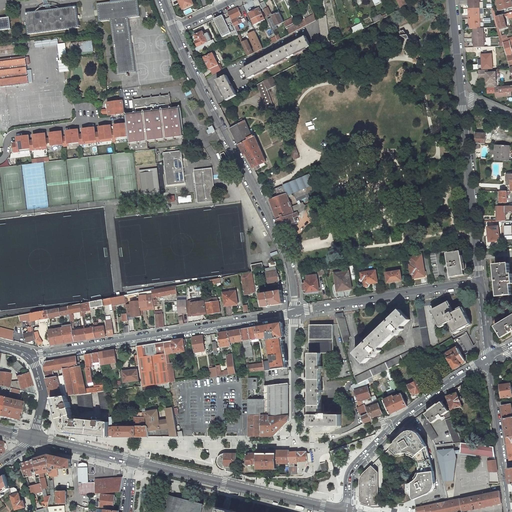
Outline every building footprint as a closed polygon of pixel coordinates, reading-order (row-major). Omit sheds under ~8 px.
[(109,0),(110,2),(97,3),(99,22),(110,20),(117,74),(127,73),(128,76),(130,76),(129,73),(136,72),(129,18),(140,16),(138,0),(125,0),(120,1),(120,0),(109,0)] [(178,0),(183,9),(194,4),(191,0),(178,0)] [(258,0),(254,0),(252,1),(255,7),(257,6),(259,9),(260,8),(262,7),(258,0)] [(470,9),(480,8),(479,0),(468,0),(468,3),(470,3),(470,4),(470,9)] [(498,0),(497,0),(500,11),(511,7),(511,2),(511,0),(498,0)] [(266,16),(267,17),(268,17),(268,15),(271,14),(268,8),(267,8),(265,2),(261,4),(263,8),(266,16)] [(26,13),(28,34),(80,28),(77,6),(26,13)] [(228,12),(233,22),(235,26),(238,25),(242,23),(240,19),(238,20),(236,17),(242,15),(238,8),(228,12)] [(259,9),(249,13),(254,25),(265,19),(260,8),(259,9)] [(470,9),(468,9),(469,19),(480,18),(480,8),(470,9)] [(511,12),(496,17),(496,18),(500,29),(506,27),(503,16),(504,15),(504,16),(508,15),(508,17),(511,16),(511,12)] [(280,13),(272,16),(273,17),(268,19),(268,20),(271,25),(273,30),(277,28),(277,26),(284,22),(280,13)] [(373,18),(375,22),(381,19),(387,15),(386,13),(382,16),(381,14),(373,18)] [(313,14),(296,24),(299,30),(316,20),(313,14)] [(326,15),(319,19),(324,50),(331,46),(330,43),(326,15)] [(222,16),(213,20),(222,37),(230,34),(222,16)] [(0,18),(0,30),(11,29),(10,17),(0,18)] [(293,17),(284,22),(290,34),(299,30),(296,24),(293,17)] [(480,18),(469,19),(469,23),(470,23),(470,24),(470,29),(473,29),(480,28),(480,18)] [(233,22),(227,25),(231,32),(236,29),(235,26),(233,22)] [(194,36),(199,47),(213,40),(209,33),(205,35),(202,28),(193,33),(194,36)] [(472,34),(473,38),(484,38),(483,28),(480,28),(473,29),(474,32),(474,34),(472,34)] [(398,34),(405,44),(412,40),(404,29),(398,34)] [(255,31),(249,34),(255,48),(257,52),(263,49),(255,31)] [(246,72),(249,79),(311,46),(306,36),(240,71),(242,74),(246,72)] [(511,36),(508,38),(503,40),(503,42),(504,46),(505,50),(506,53),(507,55),(511,53),(511,49),(510,43),(511,42),(511,36)] [(474,42),(474,44),(474,47),(484,47),(484,39),(485,39),(485,37),(484,38),(473,38),(473,42),(474,42)] [(60,72),(69,71),(66,42),(58,43),(58,38),(35,41),(35,48),(57,45),(60,72)] [(72,54),(94,51),(92,40),(70,43),(72,54)] [(248,40),(242,43),(248,56),(257,52),(255,48),(252,49),(248,40)] [(213,53),(202,58),(208,71),(219,65),(213,53)] [(482,55),(483,69),(493,68),(492,54),(482,55)] [(0,86),(29,83),(26,56),(0,59),(0,86)] [(495,87),(497,87),(496,72),(487,73),(486,70),(479,71),(480,78),(487,78),(488,78),(489,83),(487,83),(488,88),(495,87)] [(238,95),(227,75),(215,82),(225,102),(238,95)] [(264,82),(268,90),(277,85),(272,76),(264,82)] [(264,82),(258,85),(267,110),(274,107),(268,90),(264,82)] [(511,91),(511,90),(511,85),(497,87),(495,87),(496,97),(505,96),(511,96),(511,91)] [(135,113),(125,114),(127,123),(128,137),(130,152),(148,149),(148,142),(185,137),(181,107),(172,108),(170,95),(164,96),(165,101),(162,102),(162,100),(142,102),(143,104),(140,105),(139,99),(133,100),(135,113)] [(164,96),(139,99),(140,105),(143,104),(142,102),(162,100),(162,102),(165,101),(164,96)] [(109,113),(110,115),(125,113),(123,97),(120,97),(121,101),(118,101),(112,102),(108,102),(109,113)] [(245,120),(231,128),(245,156),(247,155),(254,168),(255,167),(257,170),(260,168),(259,166),(265,163),(267,162),(255,136),(254,135),(252,136),(245,120)] [(127,123),(115,125),(115,126),(111,127),(113,139),(128,137),(127,123)] [(111,125),(99,127),(100,132),(96,133),(97,141),(113,139),(111,127),(111,125)] [(95,127),(83,129),(84,134),(79,135),(80,141),(80,143),(97,141),(96,133),(95,127)] [(78,129),(67,131),(67,136),(63,137),(64,143),(64,145),(69,144),(68,142),(80,141),(79,135),(78,129)] [(62,131),(50,133),(51,139),(46,139),(47,147),(52,146),(52,145),(64,143),(63,137),(62,131)] [(46,133),(34,135),(34,141),(30,141),(31,149),(47,147),(46,139),(46,133)] [(485,144),(486,134),(476,133),(475,143),(485,144)] [(29,135),(17,137),(18,143),(14,143),(15,151),(31,149),(30,141),(29,135)] [(294,142),(288,144),(293,157),(299,155),(294,142)] [(495,154),(495,160),(509,161),(510,145),(496,145),(496,148),(490,148),(490,154),(495,154)] [(167,173),(168,185),(185,183),(184,171),(182,172),(181,163),(183,163),(181,151),(164,153),(166,165),(167,165),(167,168),(166,168),(166,172),(168,171),(168,173),(167,173)] [(197,191),(199,202),(216,200),(214,189),(213,189),(212,180),(213,180),(212,168),(195,170),(196,182),(198,182),(199,190),(197,191)] [(280,196),(287,193),(287,195),(294,193),(297,199),(306,196),(309,194),(317,190),(314,184),(310,175),(303,177),(303,178),(297,180),(284,185),(284,186),(282,187),(282,186),(275,189),(277,191),(280,196)] [(509,195),(509,191),(501,191),(501,202),(507,202),(507,195),(509,195)] [(279,196),(270,199),(280,227),(281,229),(298,225),(295,217),(298,216),(299,215),(298,212),(294,214),(287,195),(287,193),(280,196),(279,196)] [(303,203),(295,206),(297,212),(306,209),(303,203)] [(511,205),(497,206),(497,211),(499,211),(498,216),(497,216),(497,221),(505,221),(505,211),(511,211),(511,205)] [(490,231),(488,231),(489,241),(500,240),(498,226),(489,227),(490,231)] [(447,253),(449,263),(447,263),(448,267),(449,267),(451,277),(464,274),(460,251),(458,251),(457,251),(456,251),(456,252),(447,253)] [(422,254),(411,256),(411,260),(409,261),(411,274),(413,273),(414,278),(425,276),(422,254)] [(264,269),(262,263),(251,265),(253,271),(264,269)] [(509,263),(495,264),(498,296),(511,294),(511,290),(511,284),(511,283),(511,273),(510,274),(509,263)] [(323,266),(317,267),(319,275),(325,274),(323,269),(323,266)] [(270,268),(266,268),(267,272),(266,272),(268,283),(279,282),(277,270),(276,267),(270,268)] [(378,282),(376,270),(361,273),(362,279),(364,279),(365,285),(366,286),(367,286),(368,286),(368,285),(369,285),(369,284),(378,282)] [(386,273),(388,283),(402,280),(400,270),(386,273)] [(242,276),(243,278),(245,294),(250,293),(250,292),(255,292),(252,271),(243,273),(244,276),(242,276)] [(350,278),(349,271),(335,274),(338,291),(350,289),(348,278),(350,278)] [(304,292),(307,292),(319,291),(317,275),(307,276),(307,281),(306,281),(306,284),(303,284),(304,292)] [(221,285),(220,278),(201,281),(202,284),(213,282),(213,284),(217,284),(218,286),(221,285)] [(176,286),(152,290),(153,295),(153,298),(177,294),(176,286)] [(282,290),(260,294),(262,307),(284,304),(282,290)] [(236,291),(223,293),(225,306),(238,304),(236,291)] [(125,299),(125,295),(111,298),(112,304),(113,306),(126,303),(125,299)] [(140,301),(140,307),(154,306),(154,305),(153,300),(153,298),(153,295),(139,296),(140,301)] [(104,305),(103,299),(90,302),(92,309),(93,309),(93,308),(104,306),(104,305)] [(205,303),(205,301),(198,302),(198,299),(191,300),(193,309),(192,309),(193,316),(198,315),(198,313),(200,313),(200,315),(207,314),(205,303)] [(187,300),(178,301),(178,309),(178,313),(188,312),(187,301),(187,300)] [(448,302),(432,310),(441,326),(451,321),(450,322),(456,332),(472,324),(464,309),(469,306),(467,303),(468,302),(467,300),(456,306),(459,310),(453,313),(453,312),(454,312),(448,302)] [(140,301),(137,301),(136,302),(135,302),(135,303),(135,304),(126,305),(127,314),(136,313),(137,316),(141,316),(141,310),(140,307),(140,301)] [(208,314),(220,312),(219,301),(218,301),(207,303),(208,314)] [(84,312),(92,310),(92,309),(90,302),(81,304),(82,310),(84,317),(86,317),(85,314),(84,312)] [(69,306),(70,312),(82,310),(81,304),(69,306)] [(69,306),(48,310),(49,317),(70,313),(70,312),(69,306)] [(432,349),(424,306),(416,307),(420,327),(425,352),(432,349)] [(410,320),(400,309),(355,353),(365,363),(370,358),(371,359),(372,358),(371,357),(373,356),(374,357),(382,350),(380,349),(395,334),(397,336),(404,329),(402,327),(410,320)] [(48,310),(31,313),(31,314),(33,322),(32,326),(36,340),(38,345),(42,342),(39,338),(38,332),(37,332),(35,325),(35,323),(34,320),(40,319),(49,317),(48,310)] [(336,314),(344,342),(349,341),(348,337),(350,337),(344,317),(343,313),(336,314)] [(31,314),(20,316),(21,321),(30,320),(30,322),(33,322),(31,314)] [(162,314),(155,315),(156,328),(164,327),(162,314)] [(511,315),(495,326),(502,338),(511,332),(511,331),(511,315)] [(26,342),(36,340),(32,326),(33,322),(30,322),(31,327),(29,327),(30,333),(24,334),(26,342)] [(258,327),(260,339),(269,337),(273,360),(263,362),(264,363),(265,371),(273,370),(281,369),(288,368),(283,337),(285,337),(283,323),(258,327)] [(334,324),(310,325),(310,426),(339,426),(342,426),(342,414),(329,414),(328,413),(322,413),(322,392),(323,392),(323,390),(322,390),(321,369),(323,369),(323,366),(321,366),(321,353),(334,353),(334,324)] [(48,331),(51,345),(75,341),(73,328),(73,326),(56,329),(56,327),(54,328),(54,329),(48,330),(48,331)] [(85,326),(86,329),(87,339),(96,338),(95,328),(88,329),(87,326),(85,326)] [(104,326),(95,328),(96,338),(106,336),(104,326)] [(76,327),(73,328),(75,341),(87,339),(86,329),(77,330),(76,327)] [(260,339),(258,327),(241,329),(243,341),(246,357),(253,356),(251,340),(253,340),(253,341),(254,341),(254,340),(260,339)] [(355,378),(358,384),(412,358),(425,352),(420,327),(413,329),(416,345),(416,349),(355,378)] [(14,333),(0,329),(0,337),(13,341),(14,333)] [(243,341),(241,329),(229,331),(231,343),(231,345),(232,345),(231,343),(243,341)] [(229,331),(218,333),(221,347),(231,345),(231,343),(229,331)] [(466,333),(454,340),(458,347),(465,359),(476,352),(466,333)] [(203,336),(192,338),(194,352),(205,350),(203,336)] [(168,354),(185,351),(184,344),(185,343),(185,340),(184,340),(183,339),(164,342),(166,354),(168,354)] [(142,386),(143,391),(170,387),(169,382),(167,363),(166,354),(164,342),(137,347),(142,386)] [(458,347),(446,354),(455,368),(461,365),(461,364),(466,361),(465,359),(458,347)] [(116,350),(99,353),(100,362),(101,365),(117,363),(115,352),(116,352),(116,350)] [(93,363),(100,362),(99,353),(92,354),(93,363)] [(230,375),(236,374),(233,356),(233,354),(228,355),(229,357),(227,357),(229,373),(230,375)] [(76,356),(47,361),(43,366),(52,398),(63,396),(57,376),(59,376),(58,370),(63,369),(69,396),(77,395),(87,393),(87,390),(81,366),(78,367),(77,362),(76,356)] [(16,360),(11,366),(19,374),(24,369),(16,360)] [(264,363),(248,366),(249,373),(265,371),(264,363)] [(130,371),(130,370),(123,371),(124,382),(139,380),(138,371),(130,371)] [(10,374),(0,372),(0,385),(3,387),(8,388),(10,388),(19,390),(22,391),(35,394),(34,392),(31,380),(30,380),(28,373),(16,376),(18,381),(9,382),(10,374)] [(249,378),(249,389),(258,389),(258,378),(249,378)] [(385,378),(377,381),(378,386),(376,387),(379,394),(389,390),(385,378)] [(427,389),(422,379),(408,386),(413,395),(417,393),(417,394),(427,389)] [(391,389),(387,390),(388,393),(394,392),(393,389),(396,388),(394,380),(389,381),(391,389)] [(289,383),(265,386),(265,400),(265,415),(262,415),(262,436),(274,436),(289,421),(289,383)] [(511,383),(500,385),(502,398),(511,396),(511,391),(511,392),(511,387),(511,383)] [(101,388),(87,390),(87,393),(91,393),(98,392),(105,391),(104,384),(101,385),(101,388)] [(364,405),(366,405),(373,402),(368,387),(355,391),(358,400),(362,399),(363,400),(364,405)] [(19,390),(10,388),(9,393),(9,394),(18,396),(19,390)] [(457,393),(458,392),(457,388),(444,397),(445,399),(449,410),(462,406),(457,393)] [(105,391),(98,392),(102,413),(109,411),(105,391)] [(91,393),(87,393),(77,395),(80,412),(93,410),(91,393)] [(394,396),(384,400),(390,414),(408,406),(402,394),(394,397),(394,396)] [(63,396),(52,398),(61,427),(66,432),(79,434),(103,436),(110,437),(110,422),(102,421),(102,420),(97,420),(97,421),(79,419),(74,419),(74,418),(73,418),(72,415),(70,408),(71,407),(70,402),(69,403),(67,396),(63,396)] [(20,404),(0,398),(0,416),(0,417),(6,418),(16,421),(20,404)] [(427,412),(427,413),(426,414),(423,426),(432,440),(438,437),(431,425),(429,423),(432,421),(433,423),(440,418),(441,419),(444,417),(443,416),(450,410),(449,410),(445,399),(427,412)] [(265,400),(248,400),(248,436),(262,436),(262,415),(265,415),(265,400)] [(379,404),(367,408),(369,412),(362,416),(365,423),(372,420),(372,418),(383,413),(379,404)] [(364,405),(358,408),(362,416),(369,412),(367,408),(366,405),(364,405)] [(502,407),(507,437),(511,436),(511,406),(511,405),(502,407)] [(177,432),(174,408),(167,409),(168,419),(169,420),(169,421),(165,422),(160,423),(159,419),(158,419),(158,416),(159,416),(158,410),(146,411),(146,412),(148,426),(150,436),(162,436),(161,430),(162,429),(163,436),(178,436),(177,432)] [(110,422),(110,437),(149,436),(148,426),(146,412),(143,412),(143,417),(138,417),(138,415),(135,415),(135,417),(135,425),(134,425),(134,426),(113,427),(112,417),(110,417),(110,422)] [(452,417),(445,420),(454,443),(462,442),(452,417)] [(430,459),(427,447),(421,436),(418,433),(415,431),(412,431),(408,432),(405,434),(404,435),(397,442),(385,453),(390,459),(397,453),(399,454),(401,453),(404,453),(404,450),(406,450),(412,451),(415,453),(417,455),(416,456),(419,460),(419,462),(430,459)] [(481,452),(482,445),(462,443),(461,452),(474,454),(475,450),(479,451),(478,452),(481,452)] [(480,454),(490,456),(491,446),(482,445),(481,452),(480,454)] [(455,448),(437,450),(444,481),(454,481),(457,459),(455,448)] [(290,452),(290,450),(277,450),(277,453),(276,463),(277,463),(290,463),(290,452)] [(302,474),(308,461),(307,453),(306,451),(290,452),(290,463),(289,474),(302,474)] [(227,468),(227,466),(237,466),(237,453),(224,453),(224,468),(227,468)] [(252,464),(258,464),(258,453),(252,453),(252,456),(250,456),(247,456),(247,464),(252,464)] [(276,463),(277,453),(258,453),(258,464),(258,469),(277,468),(277,463),(276,463)] [(36,459),(39,474),(44,473),(49,472),(52,471),(52,469),(50,454),(36,459)] [(60,457),(50,454),(52,469),(55,469),(55,465),(58,465),(58,469),(72,468),(71,459),(60,457)] [(26,477),(39,474),(36,459),(22,464),(26,477)] [(436,484),(434,472),(430,459),(419,462),(420,462),(418,463),(419,467),(419,470),(418,473),(417,475),(419,476),(417,479),(416,480),(411,484),(411,489),(403,504),(433,491),(434,490),(435,487),(436,484)] [(496,460),(488,461),(489,472),(498,472),(496,460)] [(325,462),(320,464),(323,473),(328,471),(325,462)] [(372,506),(379,506),(379,486),(378,472),(372,465),(363,473),(362,475),(361,476),(361,478),(360,481),(360,482),(360,503),(372,506)] [(88,467),(79,467),(79,482),(80,493),(82,495),(88,495),(88,494),(96,493),(96,482),(88,482),(88,467)] [(9,488),(5,472),(0,474),(0,498),(4,495),(3,493),(9,488)] [(489,472),(489,483),(499,483),(498,472),(489,472)] [(44,473),(39,474),(40,477),(42,483),(45,500),(46,508),(48,507),(49,503),(51,495),(51,496),(47,496),(46,488),(48,488),(46,479),(45,478),(44,473)] [(114,477),(114,480),(96,482),(96,493),(121,491),(123,477),(114,477)] [(34,502),(45,500),(42,483),(37,484),(30,486),(29,486),(34,502)] [(14,487),(10,489),(16,510),(25,507),(24,501),(21,501),(19,493),(17,489),(14,487)] [(58,503),(67,503),(67,491),(58,491),(58,503)] [(416,511),(458,511),(502,503),(500,491),(449,501),(416,508),(416,511)] [(114,507),(115,496),(115,495),(102,494),(101,501),(101,506),(114,507)] [(177,497),(170,496),(166,511),(202,511),(204,504),(177,498),(177,497)]
